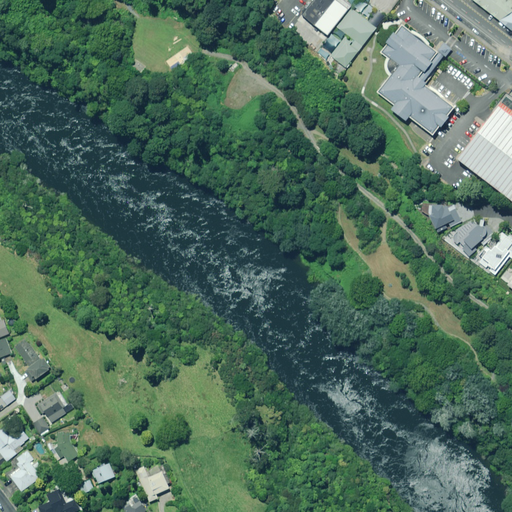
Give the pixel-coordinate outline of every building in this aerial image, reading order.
[(353,11),(339,0),(314,0),(305,12),(333,35),(353,11)] [(511,0),(473,0),(472,3),(511,35),(511,0)] [(377,32),(353,13),(340,29),(364,48),(377,32)] [(413,117),(433,132),(453,107),(420,82),(439,57),(398,26),(377,52),(396,66),(377,89),(399,106),(395,111),(409,122),(413,117)] [(511,107),(502,99),(457,156),(511,199),(511,107)] [(430,215),(436,229),(450,223),(451,227),(462,222),(453,203),(448,205),(444,207),(442,203),(431,208),(433,214),(430,215)] [(457,232),(453,236),(453,239),(458,244),(460,242),(464,246),(462,248),(469,256),(495,231),(488,225),(486,227),(485,227),(486,220),(481,219),(481,224),(479,224),(478,225),(475,221),(472,223),(470,220),(457,232)] [(486,268),(497,275),(511,256),(511,239),(502,233),(494,245),(484,258),(490,262),(486,268)] [(502,278),(507,282),(511,275),(511,274),(507,271),(502,278)] [(0,336),(11,333),(5,318),(0,319),(0,336)] [(0,339),(0,354),(1,357),(13,352),(8,337),(0,339)] [(26,337),(15,345),(30,365),(28,366),(33,373),(29,376),(33,381),(53,366),(45,355),(41,358),(26,337)] [(1,395),(8,404),(17,398),(11,389),(1,395)] [(57,391),(37,403),(44,414),(47,413),(52,421),(67,412),(64,407),(66,405),(57,391)] [(51,428),(43,416),(34,422),(41,434),(51,428)] [(24,441),(29,438),(21,427),(8,437),(3,430),(0,431),(0,446),(1,448),(0,448),(0,449),(3,453),(0,455),(0,464),(0,465),(22,449),(20,446),(25,442),(24,441)] [(69,461),(80,454),(72,442),(71,431),(57,433),(58,445),(54,448),(61,459),(65,456),(69,461)] [(34,459),(28,451),(18,458),(20,461),(17,462),(22,468),(12,475),(23,490),(42,476),(31,461),(34,459)] [(94,469),(99,483),(117,476),(111,462),(94,469)] [(145,465),(136,469),(151,501),(159,497),(158,494),(172,487),(164,469),(150,475),(145,465)] [(95,489),(91,479),(79,483),(83,493),(95,489)] [(51,502),(40,506),(42,511),(73,511),(80,509),(76,498),(66,502),(61,489),(48,494),(51,502)] [(130,502),(123,507),(126,511),(145,511),(147,509),(141,500),(132,506),(130,502)]
